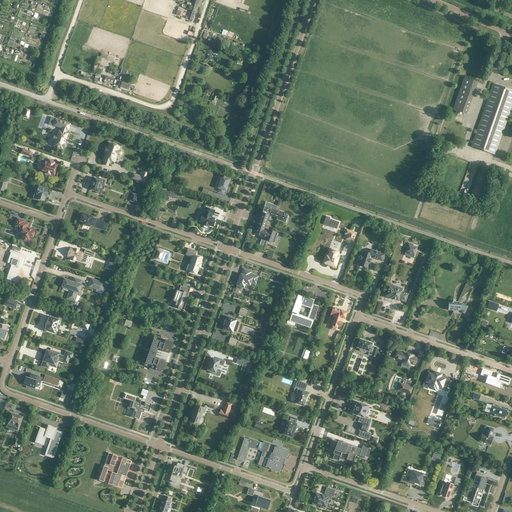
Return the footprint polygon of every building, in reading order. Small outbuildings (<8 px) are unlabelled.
[(196,0),(194,8),(197,9),(198,7),(200,7),(202,0),(196,0)] [(114,80),(106,77),(104,82),(112,85),(114,80)] [(467,114),(478,82),(464,78),(453,109),(467,114)] [(129,90),(130,85),(122,82),(120,87),(120,88),(128,91),(128,90),(129,90)] [(495,155),(511,106),(511,90),(493,84),(471,146),(495,155)] [(52,118),(49,124),(62,129),(61,132),(59,131),(57,136),(54,135),(53,140),(55,141),(53,146),(62,149),(63,148),(64,149),(65,144),(64,144),(68,134),(65,133),(66,130),(68,131),(70,124),(52,118)] [(116,155),(118,156),(119,156),(120,156),(120,155),(121,155),(121,154),(122,154),(122,153),(122,152),(121,152),(121,151),(120,151),(118,150),(119,147),(117,147),(117,146),(115,145),(115,146),(110,144),(108,148),(107,148),(105,153),(106,153),(106,155),(105,155),(105,156),(105,157),(104,159),(104,164),(108,165),(110,160),(111,161),(114,162),(116,156),(116,155)] [(49,160),(48,162),(45,161),(42,172),(44,173),(45,173),(45,174),(45,175),(46,176),(48,177),(49,176),(50,175),(51,175),(54,176),(54,175),(55,175),(56,172),(55,172),(55,171),(56,170),(57,165),(55,164),(55,162),(49,160)] [(148,173),(141,171),(140,176),(138,175),(136,180),(146,183),(148,177),(147,176),(148,173)] [(227,186),(228,184),(229,179),(225,178),(226,177),(224,176),(224,177),(222,177),(218,188),(219,188),(218,193),(223,195),(225,190),(226,190),(227,186)] [(96,192),(96,193),(101,195),(102,190),(100,189),(102,184),(104,185),(106,180),(101,179),(100,180),(95,178),(93,182),(93,183),(92,185),(91,190),(91,189),(91,190),(96,192)] [(38,195),(36,199),(40,201),(41,200),(44,201),(45,197),(47,198),(48,194),(47,193),(48,189),(39,186),(39,187),(37,187),(35,193),(37,193),(36,194),(38,195)] [(140,196),(132,193),(130,201),(137,204),(140,196)] [(262,213),(255,234),(264,238),(266,231),(263,230),(269,215),(273,216),(275,210),(271,209),(271,208),(265,206),(262,213)] [(202,214),(200,222),(204,224),(203,228),(207,229),(208,225),(213,227),(215,221),(214,221),(214,219),(211,217),(211,216),(212,216),(212,214),(213,215),(215,211),(206,208),(204,215),(202,214)] [(288,214),(275,210),(273,216),(277,218),(276,220),(285,223),(288,214)] [(93,217),(87,214),(86,216),(82,215),(80,221),(84,222),(83,224),(89,227),(90,225),(100,228),(102,222),(92,218),(93,217)] [(322,225),(335,229),(338,223),(328,219),(328,218),(325,217),(322,225)] [(27,227),(28,223),(24,222),(24,221),(17,218),(15,226),(21,228),(20,233),(22,234),(20,239),(28,242),(30,237),(33,237),(35,232),(31,231),(32,230),(29,229),(29,228),(27,227)] [(277,233),(269,230),(268,232),(266,231),(264,238),(266,238),(266,240),(272,243),(273,239),(275,240),(277,233)] [(356,233),(350,231),(347,239),(353,242),(356,233)] [(417,248),(408,245),(406,252),(409,254),(410,254),(411,254),(414,255),(417,248)] [(70,249),(68,257),(72,258),(71,259),(72,260),(73,261),(74,261),(75,260),(75,259),(80,261),(85,263),(88,256),(93,258),(95,253),(85,249),(84,253),(78,252),(78,250),(75,249),(74,250),(70,249)] [(197,252),(188,249),(186,255),(193,257),(190,265),(189,265),(187,271),(189,272),(189,271),(197,274),(202,258),(196,256),(197,252)] [(333,251),(330,250),(329,254),(328,256),(326,255),(324,263),(328,265),(328,264),(331,265),(331,266),(335,267),(338,257),(336,256),(338,252),(335,251),(333,250),(333,251)] [(367,268),(369,263),(370,263),(372,260),(370,259),(371,257),(373,258),(375,259),(375,258),(382,261),(384,255),(371,250),(369,254),(364,252),(363,256),(360,255),(359,256),(358,258),(358,261),(361,262),(359,265),(367,268)] [(7,279),(16,282),(15,281),(16,278),(16,279),(21,266),(24,258),(26,258),(11,253),(15,255),(13,259),(13,258),(11,264),(14,266),(12,270),(11,270),(9,276),(8,275),(7,279)] [(116,271),(118,263),(113,261),(110,269),(116,271)] [(242,275),(241,274),(236,288),(241,290),(242,287),(244,287),(245,284),(247,285),(247,284),(250,285),(252,279),(256,280),(258,277),(250,274),(250,272),(244,270),(242,275)] [(65,280),(62,287),(63,287),(70,289),(69,289),(70,289),(67,298),(74,301),(78,302),(80,296),(76,295),(78,292),(79,292),(81,285),(80,285),(81,281),(74,279),(74,280),(73,282),(65,280)] [(104,284),(92,279),(89,286),(97,289),(102,290),(102,291),(104,284)] [(472,288),(465,284),(457,303),(453,303),(453,302),(451,301),(451,303),(448,302),(448,311),(459,312),(464,314),(468,306),(465,305),(472,288)] [(185,297),(187,298),(190,289),(181,285),(179,291),(177,290),(173,301),(180,303),(178,308),(184,310),(187,300),(184,299),(185,297)] [(399,300),(405,302),(408,294),(401,292),(403,289),(396,286),(396,289),(393,288),(389,286),(385,296),(390,298),(398,301),(399,300)] [(301,296),(294,294),(287,314),(291,315),(290,318),(288,317),(286,323),(293,326),(295,322),(310,327),(314,315),(313,315),(313,314),(314,314),(317,306),(314,305),(313,306),(311,305),(312,304),(306,302),(307,299),(303,297),(302,299),(300,298),(301,296)] [(7,301),(7,302),(6,306),(14,309),(17,301),(8,298),(6,301),(7,301)] [(487,308),(496,311),(499,305),(489,302),(487,308)] [(240,308),(238,314),(245,316),(247,310),(240,308)] [(347,312),(333,308),(331,313),(336,315),(335,317),(334,317),(335,317),(332,325),(337,327),(338,326),(342,327),(343,323),(342,322),(343,318),(345,319),(347,312)] [(50,317),(48,321),(46,325),(47,325),(45,329),(45,330),(46,330),(54,333),(55,333),(59,320),(50,317)] [(223,329),(232,332),(233,332),(232,332),(233,331),(236,332),(237,327),(234,326),(236,320),(237,320),(236,320),(228,317),(227,317),(226,321),(225,321),(224,324),(223,324),(224,325),(223,329)] [(90,323),(81,320),(79,327),(78,327),(79,327),(87,330),(88,330),(90,323),(90,324),(90,323)] [(133,322),(127,320),(125,326),(131,328),(133,322)] [(164,337),(161,336),(160,338),(155,336),(144,366),(150,367),(149,369),(153,371),(157,359),(155,358),(157,352),(158,348),(160,349),(164,337)] [(168,338),(164,337),(160,349),(162,350),(162,351),(169,353),(173,342),(167,340),(168,338)] [(230,338),(228,344),(234,346),(237,340),(230,338)] [(368,342),(367,341),(367,342),(365,341),(364,340),(364,341),(360,339),(359,339),(360,339),(357,347),(357,348),(360,349),(359,351),(365,353),(366,351),(369,352),(370,348),(374,350),(372,356),(376,357),(379,348),(375,347),(374,348),(371,347),(372,344),(372,343),(368,342)] [(304,350),(301,357),(307,359),(309,352),(304,350)] [(56,367),(58,362),(56,361),(57,356),(64,359),(63,362),(67,363),(69,358),(71,358),(72,354),(66,352),(64,357),(58,355),(58,353),(51,351),(51,352),(47,351),(42,366),(48,368),(49,365),(56,367)] [(396,355),(396,358),(403,361),(401,366),(408,369),(410,364),(414,365),(416,358),(413,357),(413,356),(412,355),(411,356),(409,355),(410,354),(409,354),(405,353),(405,354),(398,352),(397,354),(396,355)] [(121,358),(115,356),(113,362),(119,364),(121,358)] [(166,361),(159,358),(159,360),(157,359),(153,371),(156,372),(157,370),(162,372),(166,361)] [(219,360),(212,358),(210,362),(210,363),(209,365),(209,366),(208,370),(207,370),(208,370),(211,371),(210,373),(219,376),(221,371),(217,369),(218,364),(223,366),(225,360),(220,359),(219,360)] [(237,360),(236,363),(242,365),(248,367),(250,361),(241,358),(240,361),(237,360)] [(429,373),(425,384),(430,385),(430,386),(437,388),(442,390),(442,388),(448,390),(451,381),(440,377),(441,375),(435,373),(434,375),(429,373)] [(26,377),(23,385),(27,386),(26,388),(30,389),(31,387),(34,388),(37,381),(41,383),(43,378),(31,374),(29,378),(26,377)] [(45,374),(43,381),(57,385),(59,379),(45,374)] [(498,381),(498,382),(502,384),(502,382),(507,384),(508,382),(508,383),(508,382),(508,380),(509,381),(509,380),(509,379),(509,378),(502,376),(502,375),(502,376),(500,375),(497,374),(497,375),(496,376),(496,378),(495,378),(495,379),(495,380),(498,381)] [(400,383),(398,389),(410,394),(412,387),(409,386),(411,382),(406,380),(405,385),(400,383)] [(307,384),(297,381),(295,387),(301,389),(301,391),(300,390),(299,395),(297,394),(295,398),(294,402),(296,403),(303,406),(305,402),(305,401),(306,398),(307,397),(306,397),(308,393),(304,392),(304,390),(305,391),(307,384)] [(132,417),(139,420),(141,411),(143,412),(144,410),(149,411),(151,404),(141,400),(140,404),(135,402),(136,397),(125,393),(125,394),(126,394),(125,398),(123,398),(131,401),(129,407),(135,409),(132,417)] [(481,395),(474,393),(475,393),(473,399),(472,398),(472,399),(479,401),(478,400),(480,395),(481,396),(481,395)] [(232,403),(226,401),(223,411),(220,410),(218,416),(227,419),(232,403)] [(353,414),(357,415),(356,416),(362,418),(361,421),(362,421),(362,423),(361,423),(359,430),(360,430),(358,436),(369,439),(371,434),(367,432),(369,425),(368,425),(367,424),(367,425),(366,424),(368,419),(364,417),(366,414),(367,410),(368,406),(364,405),(365,404),(361,403),(357,402),(355,406),(354,410),(353,414)] [(206,406),(203,405),(202,407),(196,405),(194,410),(192,415),(192,416),(191,421),(193,422),(193,423),(195,423),(198,424),(202,413),(204,413),(206,406)] [(505,419),(505,418),(504,418),(505,415),(506,413),(505,412),(506,410),(507,411),(492,405),(492,406),(490,413),(489,413),(493,415),(495,416),(495,415),(505,419)] [(9,428),(9,430),(14,432),(15,429),(17,430),(18,431),(18,430),(22,418),(22,417),(18,416),(15,415),(11,413),(11,414),(7,426),(6,426),(6,427),(7,427),(9,428)] [(297,419),(290,417),(289,420),(289,421),(287,421),(283,433),(283,434),(292,437),(292,436),(294,432),(296,425),(296,424),(294,423),(295,422),(297,419)] [(256,423),(254,428),(262,431),(264,425),(256,423)] [(41,428),(36,442),(43,444),(46,436),(52,438),(46,455),(53,457),(61,433),(55,431),(55,429),(49,426),(47,431),(41,428)] [(480,441),(490,445),(493,437),(491,436),(491,435),(492,435),(494,429),(488,427),(485,434),(482,433),(480,441)] [(245,438),(239,454),(244,456),(246,450),(245,450),(246,448),(247,446),(249,440),(245,438)] [(247,446),(246,448),(248,449),(249,446),(265,451),(266,451),(264,457),(261,456),(258,464),(269,468),(270,468),(270,469),(270,468),(279,471),(282,463),(283,464),(285,458),(288,450),(278,447),(278,446),(278,447),(277,446),(276,446),(263,442),(262,444),(249,439),(249,440),(247,446)] [(354,454),(356,448),(351,447),(352,446),(352,445),(347,444),(347,445),(338,442),(336,450),(334,449),(333,454),(334,454),(332,459),(338,461),(342,452),(348,455),(347,459),(346,459),(354,462),(353,462),(356,455),(357,455),(354,454)] [(365,457),(368,447),(363,446),(359,455),(359,456),(365,458),(365,457)] [(103,469),(101,475),(100,475),(99,479),(99,480),(103,482),(113,485),(117,487),(122,488),(124,483),(124,482),(126,478),(126,477),(128,472),(130,467),(131,462),(132,461),(126,459),(127,459),(123,458),(108,453),(106,458),(106,459),(104,463),(105,463),(104,464),(103,469)] [(442,455),(434,453),(432,459),(439,462),(442,455)] [(171,474),(169,481),(175,483),(177,477),(180,478),(184,469),(183,468),(184,465),(177,463),(176,466),(174,465),(173,470),(174,471),(172,474),(171,474)] [(423,474),(413,471),(410,478),(404,475),(402,481),(411,484),(411,482),(414,483),(414,482),(423,485),(425,480),(421,479),(423,474)] [(471,487),(477,489),(478,489),(473,502),(474,503),(478,504),(485,484),(485,483),(487,479),(481,477),(482,474),(476,472),(474,479),(472,486),(471,487)] [(453,486),(453,484),(446,482),(445,486),(442,485),(439,494),(442,495),(441,496),(448,499),(450,495),(452,496),(456,485),(459,486),(461,479),(456,478),(453,486)] [(257,498),(255,504),(255,506),(267,510),(271,500),(263,497),(264,493),(246,487),(248,488),(246,494),(257,498)] [(324,497),(316,494),(314,498),(313,498),(312,501),(313,502),(313,503),(321,505),(320,508),(324,509),(325,507),(328,499),(331,499),(332,496),(333,497),(335,491),(328,488),(326,494),(327,494),(326,496),(324,496),(324,497)] [(160,511),(159,511),(170,511),(171,509),(168,508),(170,502),(169,502),(171,498),(165,496),(164,500),(163,499),(162,502),(161,503),(162,503),(161,504),(161,505),(159,511),(160,511)]
